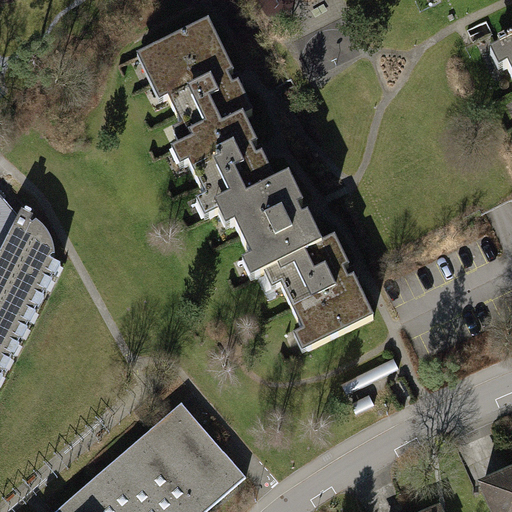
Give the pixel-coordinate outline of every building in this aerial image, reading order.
[(209,26),(135,62),(159,110),(172,104),(184,129),(173,134),(180,148),(244,117),(251,113),(209,26)] [(315,72),(352,55),(341,30),(304,47),(315,72)] [(511,42),(484,57),(494,76),(511,68),(511,69),(511,42)] [(180,148),(169,153),(179,173),(189,168),(206,203),(199,206),(206,220),(222,212),(275,186),(264,162),(257,166),(247,146),(256,142),(244,117),(180,148)] [(321,249),(288,180),(275,186),(222,212),(230,229),(238,225),(256,260),(242,267),(250,283),(264,276),(321,249)] [(0,195),(0,375),(56,256),(33,223),(0,195)] [(321,249),(264,276),(273,296),(286,290),(308,335),(302,338),(311,357),(378,324),(338,241),(321,249)] [(395,363),(342,389),(347,399),(400,373),(395,363)] [(371,401),(352,410),(357,419),(375,411),(371,401)] [(183,408),(60,511),(207,511),(245,480),(183,408)] [(511,511),(511,473),(481,488),(492,511),(511,511)]
